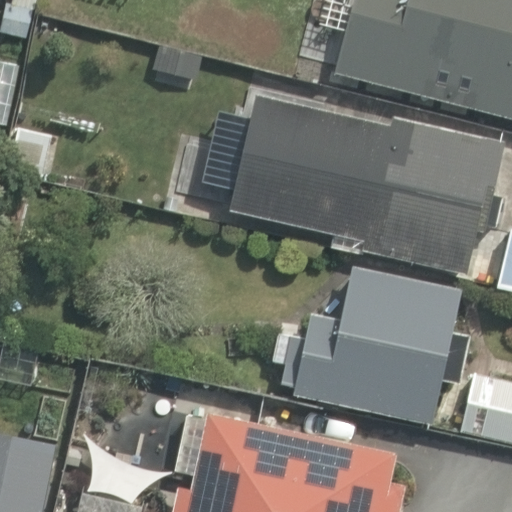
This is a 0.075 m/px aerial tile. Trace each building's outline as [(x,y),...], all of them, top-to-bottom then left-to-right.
[(511,0),(337,0),(318,77),(511,124),(511,0)] [(248,90),(224,214),(321,232),(318,245),(473,274),(499,138),(248,90)] [(511,222),(499,219),(484,282),(511,288),(511,222)] [(450,279),(337,257),(332,284),(287,275),(265,388),(422,419),(450,279)] [(511,376),(465,367),(451,428),(511,441),(511,376)] [(77,439),(60,511),(389,511),(397,482),(381,478),(390,440),(130,382),(115,448),(77,439)] [(0,511),(35,511),(46,438),(0,431),(0,511)]
